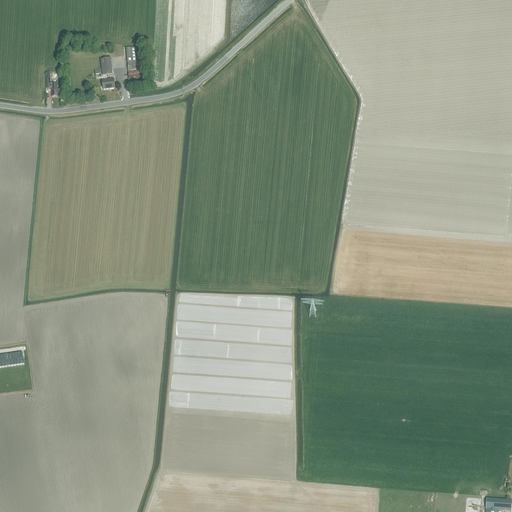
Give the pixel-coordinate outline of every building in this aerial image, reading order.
[(127,49),(128,62),(138,61),(137,48),(127,49)] [(100,59),(103,76),(113,75),(110,58),(100,59)] [(128,70),(129,72),(129,80),(144,79),(143,62),(128,63),(128,70)] [(60,92),(58,92),(57,83),(52,83),(53,86),(50,86),(49,73),(46,73),(46,89),(52,89),(52,97),(60,97),(60,92)] [(103,91),(107,90),(115,89),(114,79),(111,80),(111,79),(107,79),(107,80),(101,81),(103,91)] [(511,499),(506,499),(486,498),(485,511),(497,511),(498,511),(510,511),(511,499)]
